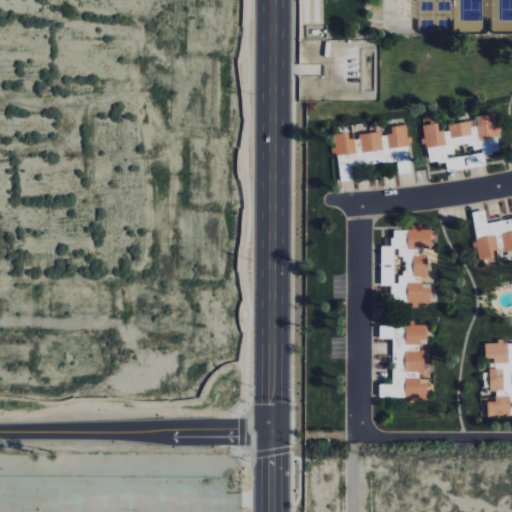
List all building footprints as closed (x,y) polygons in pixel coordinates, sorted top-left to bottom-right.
[(485,165),(484,155),(500,152),(494,115),(446,123),(447,130),(438,131),(437,123),(422,125),(428,164),(445,161),(447,172),(485,165)] [(340,181),(356,179),(355,167),(397,162),(398,174),(412,172),(408,137),(407,137),(406,124),(390,126),(391,134),(382,135),(382,133),(350,137),(349,132),(333,134),(335,150),(336,150),(340,181)] [(511,218),(487,223),(484,210),(470,213),(477,247),(476,247),(478,258),(501,254),(501,251),(511,249),(511,218)] [(392,303),(418,303),(431,303),(431,288),(422,288),(422,279),(427,279),(427,252),(431,252),(431,230),(417,230),(392,230),(392,247),(381,247),(381,286),(392,286),(392,303)] [(393,384),(378,384),(379,399),(414,398),(426,398),(426,376),(432,376),(432,362),(431,362),(431,344),(427,344),(427,324),(415,325),(379,325),(379,339),(392,339),(393,384)] [(511,342),(497,342),(497,343),(484,343),(484,359),(494,359),(494,368),(489,369),(489,395),(486,395),(487,418),(511,417),(511,342)]
